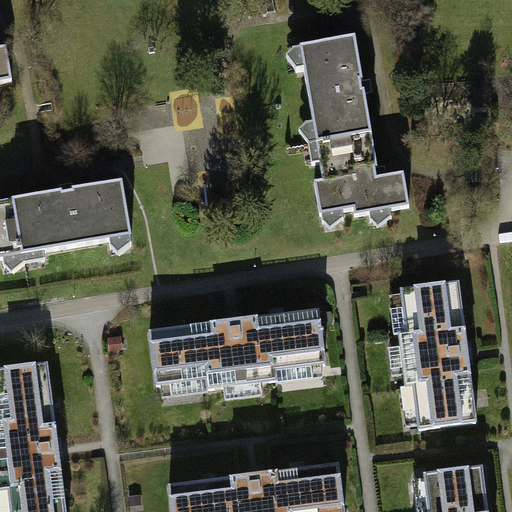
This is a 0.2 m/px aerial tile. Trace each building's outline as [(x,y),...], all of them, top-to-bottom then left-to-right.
[(351,217),(408,207),(402,173),(374,178),(372,168),(375,167),(351,34),(294,44),(318,178),(309,179),(315,216),(350,210),(351,217)] [(0,79),(13,77),(8,43),(0,44),(0,79)] [(0,256),(133,233),(123,178),(0,199),(0,256)] [(457,281),(398,289),(404,334),(397,335),(404,387),(410,386),(416,432),(476,424),(457,281)] [(145,332),(152,388),(202,382),(204,391),(275,382),(274,372),(324,365),(317,310),(145,332)] [(13,511),(66,511),(48,362),(0,368),(0,489),(11,488),(13,511)] [(165,487),(167,511),(342,511),(336,465),(165,487)] [(485,511),(480,467),(421,475),(426,511),(485,511)]
